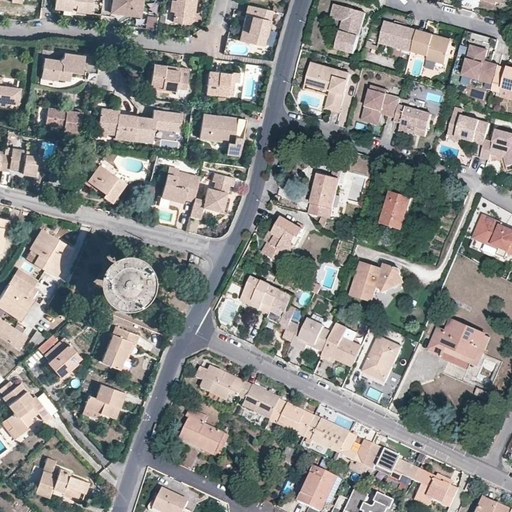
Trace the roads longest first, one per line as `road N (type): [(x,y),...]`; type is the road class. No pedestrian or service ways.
road 1 (residential): [(190,327),(488,470)]
road 2 (residential): [(511,200),(471,179),(273,117)]
road 3 (residential): [(230,253),(0,194)]
road 4 (residential): [(273,117),(260,184),(230,253)]
road 5 (residential): [(190,327),(140,455)]
road 6 (residential): [(118,34),(196,45),(219,28),(225,0)]
road 7 (residential): [(303,0),(273,117)]
road 8 (residential): [(244,511),(233,497),(140,455)]
